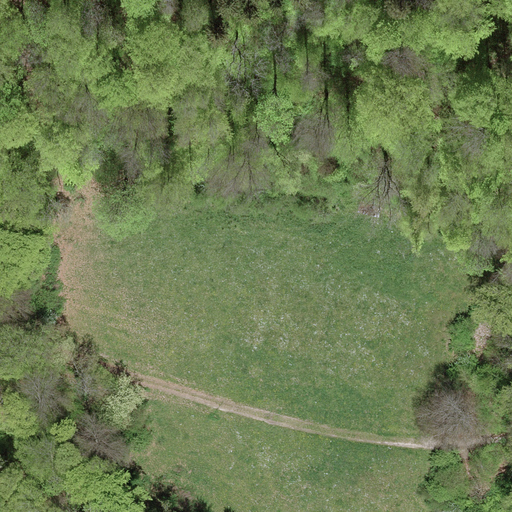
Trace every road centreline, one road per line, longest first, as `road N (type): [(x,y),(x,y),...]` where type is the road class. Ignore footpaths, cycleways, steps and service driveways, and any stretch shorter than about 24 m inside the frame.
road 1 (track): [(511,440),(427,442),(302,430),(0,342)]
road 2 (track): [(511,156),(435,61),(359,0)]
